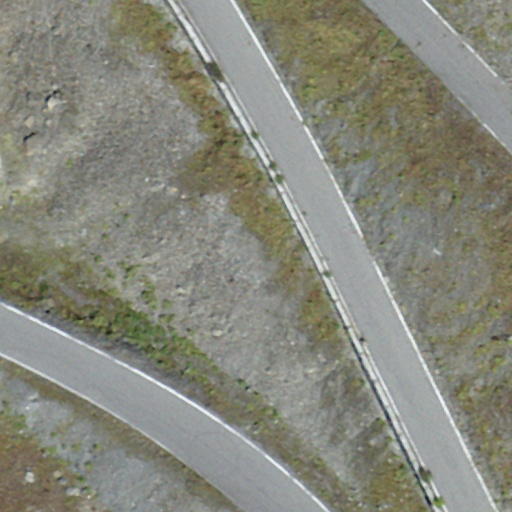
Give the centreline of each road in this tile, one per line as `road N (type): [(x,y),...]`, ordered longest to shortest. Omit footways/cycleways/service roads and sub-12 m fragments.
road 1 (track): [(203,0),(481,511)]
road 2 (track): [(274,511),(209,457),(0,323)]
road 3 (track): [(511,116),(401,0)]
